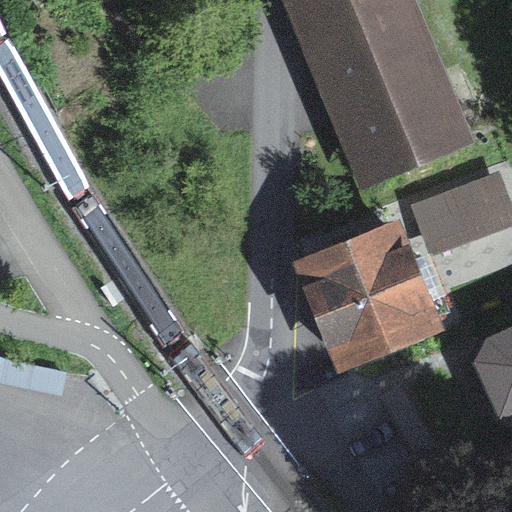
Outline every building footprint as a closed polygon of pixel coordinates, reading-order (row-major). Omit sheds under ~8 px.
[(293,0),(366,174),(461,135),(405,0),(293,0)] [(497,188),(417,210),(426,242),(506,220),(497,188)] [(427,324),(393,231),(304,263),(338,356),(427,324)] [(501,407),(511,403),(511,332),(479,348),(501,407)] [(511,511),(511,455),(481,483),(505,511),(511,511)]
